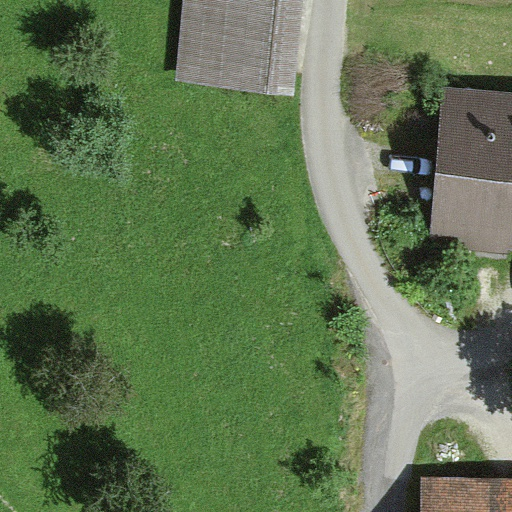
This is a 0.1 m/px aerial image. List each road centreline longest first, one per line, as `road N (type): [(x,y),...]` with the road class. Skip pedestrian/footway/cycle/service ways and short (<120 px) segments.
road 1 (track): [(428,368),(346,241),(325,139),(332,0)]
road 2 (track): [(428,368),(402,511)]
